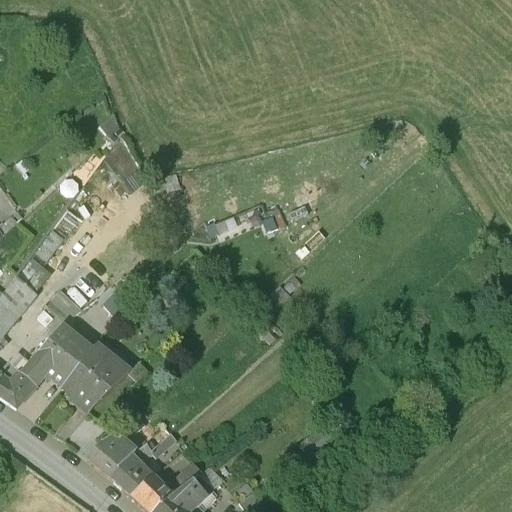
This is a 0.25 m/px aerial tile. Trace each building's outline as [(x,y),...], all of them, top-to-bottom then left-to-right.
[(15,214),(0,227),(0,239),(21,220),(15,214)] [(50,234),(33,256),(45,264),(61,242),(50,234)] [(14,282),(4,295),(0,299),(0,339),(34,299),(14,282)] [(117,291),(99,307),(117,326),(134,309),(117,291)] [(90,305),(69,321),(81,332),(97,313),(90,305)] [(23,371),(18,377),(34,391),(47,376),(57,385),(75,365),(68,359),(63,365),(58,362),(72,345),(72,342),(81,332),(69,321),(62,326),(23,371)] [(99,364),(88,356),(60,390),(79,406),(76,409),(85,416),(126,377),(103,359),(99,364)] [(18,367),(12,373),(5,367),(0,373),(0,402),(15,413),(34,391),(18,377),(23,371),(18,367)] [(129,397),(122,405),(115,399),(107,408),(117,418),(127,427),(136,420),(129,412),(137,404),(129,397)] [(92,412),(65,447),(85,464),(99,449),(95,445),(108,428),(117,418),(107,408),(98,417),(92,412)] [(127,427),(124,429),(133,440),(145,431),(136,420),(127,427)] [(168,438),(151,453),(154,458),(156,460),(174,445),(168,438)] [(99,449),(85,464),(108,483),(129,460),(132,457),(119,442),(106,455),(99,449)] [(132,457),(129,460),(108,483),(128,501),(152,482),(135,466),(154,458),(151,453),(145,446),(132,457)] [(205,464),(195,471),(200,477),(210,470),(205,464)] [(192,467),(176,481),(184,490),(197,479),(200,477),(195,471),(192,467)] [(170,499),(156,511),(196,511),(214,496),(197,479),(184,490),(173,498),(172,497),(170,499)] [(152,482),(128,501),(139,511),(156,511),(170,499),(152,482)] [(257,492),(238,507),(242,511),(269,511),(272,510),(257,492)]
